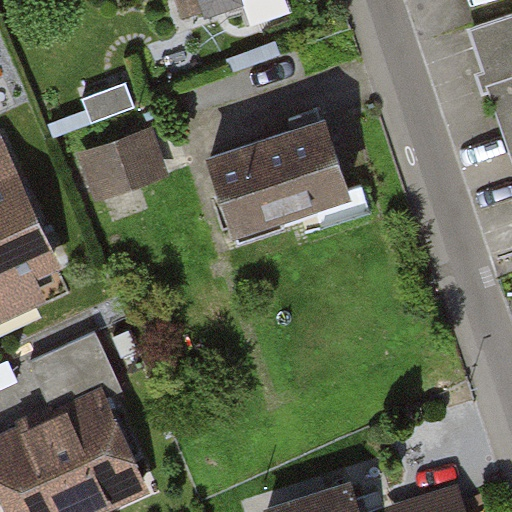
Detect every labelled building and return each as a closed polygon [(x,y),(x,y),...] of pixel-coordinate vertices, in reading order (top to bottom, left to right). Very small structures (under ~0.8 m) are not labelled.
[(177,0),(180,8),(205,0),(177,0)] [(511,8),(471,23),(485,66),(476,69),(483,90),(492,87),(511,147),(511,8)] [(135,82),(93,96),(100,118),(142,104),(135,82)] [(327,108),(211,145),(235,221),(352,184),(327,108)] [(146,123),(71,151),(91,203),(165,174),(146,123)] [(0,147),(0,327),(40,311),(29,282),(52,273),(0,147)] [(94,386),(0,427),(0,511),(94,511),(141,491),(94,386)] [(363,511),(351,471),(270,496),(274,511),(363,511)] [(469,511),(461,482),(387,504),(389,511),(469,511)]
